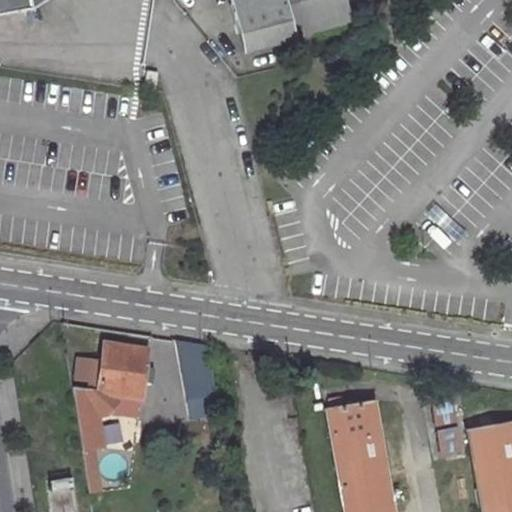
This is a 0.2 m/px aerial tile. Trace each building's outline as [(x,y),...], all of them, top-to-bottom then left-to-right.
[(0,0),(0,15),(34,9),(35,14),(57,0),(0,0)] [(230,0),(244,52),(349,24),(342,0),(230,0)] [(217,417),(213,341),(164,344),(165,364),(183,363),(186,419),(217,417)] [(154,355),(111,348),(109,364),(103,363),(99,382),(106,383),(104,395),(147,403),(154,355)] [(104,450),(94,398),(71,394),(81,453),(104,450)] [(396,511),(375,399),(327,408),(346,511),(396,511)] [(511,511),(511,424),(463,434),(468,460),(444,464),(449,492),(474,488),(478,511),(511,511)]
